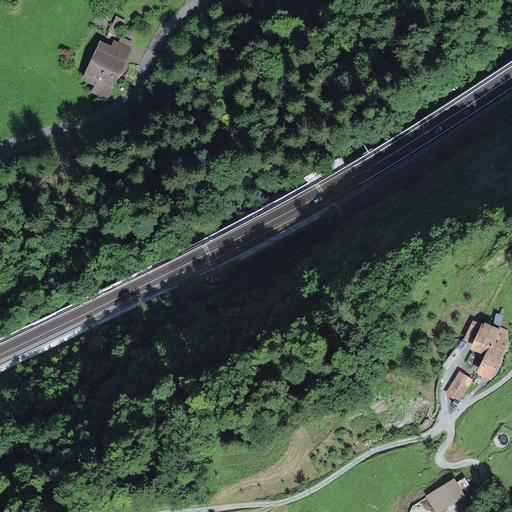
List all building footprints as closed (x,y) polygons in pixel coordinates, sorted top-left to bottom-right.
[(115,44),(111,52),(102,48),(88,77),(99,82),(95,91),(105,96),(109,87),(112,88),(119,73),(116,72),(127,49),(115,44)] [(485,327),(474,322),(465,338),(476,344),(470,356),(479,361),(483,353),(488,355),(479,370),(490,376),(503,348),(507,350),(510,343),(508,342),(507,332),(498,328),(497,331),(486,325),(485,327)] [(466,344),(461,340),(442,366),(447,370),(466,344)] [(466,375),(463,380),(459,377),(448,395),(455,399),(453,403),(456,405),(472,380),(466,375)] [(462,494),(453,480),(429,496),(437,509),(449,502),(462,494)]
